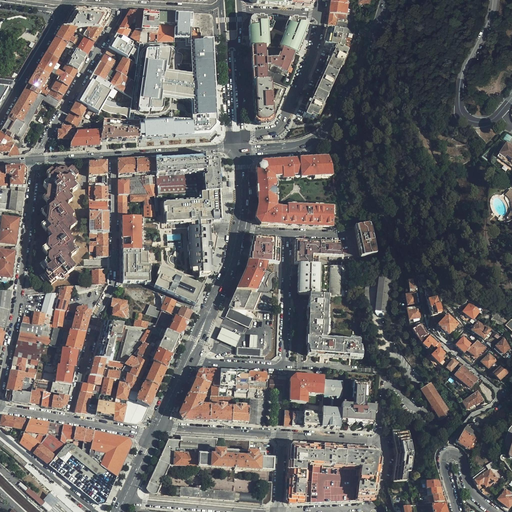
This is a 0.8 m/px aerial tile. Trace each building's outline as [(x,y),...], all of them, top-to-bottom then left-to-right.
[(371,1),(359,0),(356,16),(354,28),(365,30),(369,15),(371,1)] [(346,4),(331,3),(331,4),(330,11),(329,14),(347,16),(351,16),(353,4),(350,5),(346,4)] [(82,28),(102,29),(109,17),(106,11),(92,11),(78,10),(72,12),(68,17),(63,27),(82,28)] [(127,17),(119,29),(128,30),(131,23),(136,24),(135,30),(141,30),(143,13),(130,12),(127,17)] [(156,43),(158,14),(151,13),(143,13),(141,30),(139,43),(139,44),(156,43)] [(173,42),(175,14),(158,14),(156,43),(173,42)] [(192,15),(175,14),(173,42),(191,41),(192,15)] [(347,16),(329,14),(328,25),(336,26),(337,21),(346,22),(347,16)] [(207,16),(192,15),(191,41),(213,40),(212,20),(207,16)] [(336,26),(328,25),(328,28),(327,30),(353,34),(354,28),(356,16),(351,16),(347,16),(346,22),(337,21),(336,26)] [(258,17),(253,17),(251,17),(248,19),(247,27),(249,47),(264,46),(271,45),(270,31),(273,31),(276,23),(274,23),(273,18),(258,17)] [(310,25),(307,23),(307,18),(293,18),(281,46),(299,53),(300,51),(310,25)] [(82,28),(63,27),(60,32),(56,39),(67,45),(69,41),(73,43),(77,38),(75,37),(75,38),(72,36),(75,30),(77,31),(76,32),(79,34),(82,28)] [(85,37),(94,43),(98,37),(102,29),(82,28),(79,34),(85,37)] [(119,29),(116,35),(125,40),(130,30),(128,30),(119,29)] [(139,43),(141,30),(135,30),(131,38),(139,43)] [(341,49),(348,52),(351,53),(355,45),(357,35),(354,34),(353,34),(327,30),(327,33),(326,38),(325,42),(325,46),(326,46),(341,49)] [(125,40),(116,35),(109,47),(129,57),(131,53),(134,54),(136,49),(133,47),(135,45),(132,44),(125,40)] [(77,51),(86,56),(90,50),(94,43),(85,37),(77,51)] [(67,45),(56,39),(52,46),(46,55),(57,61),(67,45)] [(213,40),(191,41),(192,71),(193,98),(193,118),(218,119),(216,87),(214,46),(213,40)] [(167,65),(169,65),(172,49),(171,47),(167,46),(148,47),(147,48),(142,76),(137,107),(138,109),(140,111),(150,111),(158,112),(163,112),(165,104),(165,98),(162,97),(163,93),(166,69),(167,65)] [(264,46),(249,47),(250,67),(251,81),(268,81),(287,88),(296,66),(299,56),(299,53),(281,46),(277,59),(265,60),(264,46)] [(346,56),(348,52),(341,49),(326,46),(327,49),(332,52),(331,53),(329,58),(327,63),(326,64),(327,65),(323,76),(322,75),(321,77),(319,81),(318,83),(319,84),(314,96),(312,100),(311,100),(309,104),(303,116),(305,117),(310,119),(311,116),(317,118),(319,114),(321,114),(325,107),(323,106),(342,65),(343,66),(347,57),(346,56)] [(116,53),(108,49),(105,53),(113,58),(116,53)] [(68,67),(77,72),(81,65),(86,56),(77,51),(75,50),(70,57),(72,58),(67,66),(68,67)] [(57,61),(46,55),(42,62),(37,70),(49,77),(53,79),(55,75),(51,72),(56,65),(60,67),(62,63),(57,61)] [(115,62),(104,56),(100,62),(111,69),(115,62)] [(129,70),(134,63),(124,57),(124,58),(120,65),(129,70)] [(111,69),(100,62),(92,76),(103,82),(111,69)] [(117,73),(125,77),(129,70),(120,65),(116,72),(117,73)] [(65,75),(73,80),(77,72),(68,67),(67,69),(65,68),(63,70),(66,72),(65,75)] [(176,70),(166,69),(163,93),(172,95),(193,98),(192,71),(176,70)] [(49,77),(37,70),(33,78),(28,85),(40,92),(49,77)] [(57,81),(68,88),(71,82),(73,80),(65,75),(57,71),(55,75),(59,77),(57,81)] [(122,93),(130,80),(125,77),(117,73),(109,85),(114,88),(122,93)] [(103,82),(92,76),(76,102),(83,106),(87,109),(98,114),(114,88),(109,85),(103,82)] [(57,92),(63,96),(66,92),(68,88),(57,81),(52,90),(57,93),(57,92)] [(266,125),(270,124),(273,121),(276,118),(277,115),(278,112),(279,109),(280,107),(281,104),(282,100),(283,97),(284,95),(286,90),(287,88),(268,81),(251,81),(252,98),(252,121),(255,123),(258,126),(266,125)] [(42,102),(55,109),(57,106),(59,103),(44,94),(40,92),(28,85),(14,111),(0,133),(12,140),(15,137),(21,140),(28,128),(28,127),(34,117),(37,116),(41,109),(38,107),(42,102)] [(0,107),(11,88),(0,86),(0,107)] [(44,94),(59,103),(63,96),(57,92),(57,93),(52,90),(48,88),(44,94)] [(69,115),(65,121),(77,128),(83,118),(82,118),(87,109),(83,106),(76,102),(71,112),(75,114),(72,117),(69,115)] [(194,137),(193,119),(174,116),(144,119),(144,122),(140,121),(139,133),(137,141),(157,139),(162,139),(166,139),(179,138),(190,138),(205,137),(198,137),(194,137)] [(137,141),(139,140),(139,133),(140,121),(133,121),(124,120),(105,118),(102,132),(100,143),(108,142),(137,141)] [(218,119),(193,118),(193,119),(194,137),(198,137),(205,137),(208,137),(214,130),(220,122),(218,119)] [(59,131),(58,140),(73,140),(74,127),(62,127),(62,131),(59,131)] [(99,147),(100,143),(102,132),(88,133),(88,128),(83,130),(83,133),(77,133),(70,146),(70,149),(83,148),(99,147)] [(16,142),(12,140),(0,133),(0,153),(2,154),(9,153),(13,146),(16,142)] [(511,168),(511,150),(509,149),(511,147),(505,142),(495,156),(502,161),(504,161),(505,164),(511,169),(511,168)] [(25,155),(27,154),(26,152),(19,153),(17,148),(13,146),(9,153),(8,156),(25,155)] [(162,196),(205,193),(219,192),(221,192),(219,163),(219,160),(217,158),(213,158),(213,156),(205,156),(205,159),(202,159),(182,160),(163,161),(161,161),(161,159),(155,159),(156,173),(156,176),(156,180),(157,194),(157,196),(162,196)] [(257,221),(258,220),(260,223),(259,224),(260,225),(327,227),(329,225),(332,225),(333,217),(333,208),(328,209),(328,207),(307,207),(307,208),(302,207),(302,206),(287,206),(287,209),(287,210),(283,210),(283,208),(276,208),(276,209),(275,209),(273,206),(273,203),(275,203),(275,198),(276,198),(276,187),(275,187),(275,186),(274,182),(273,182),(272,182),(272,180),(273,180),(273,179),(273,177),(282,176),(282,178),(282,179),(293,178),(293,175),(306,175),(307,178),(325,176),(325,174),(332,173),(331,171),(327,157),(320,157),(317,158),(262,161),(256,167),(258,187),(258,195),(258,204),(259,206),(259,213),(257,213),(256,220),(257,221)] [(145,160),(136,160),(137,174),(156,173),(155,159),(145,160)] [(137,174),(136,160),(127,160),(118,161),(119,175),(137,174)] [(98,163),(89,163),(89,186),(89,188),(107,188),(107,177),(107,162),(98,163)] [(89,236),(89,233),(89,215),(89,202),(89,191),(83,191),(76,191),(74,188),(75,188),(72,183),(70,180),(72,178),(73,179),(75,178),(79,175),(77,173),(78,173),(74,168),(73,168),(72,167),(65,172),(64,170),(62,172),(59,169),(55,172),(52,168),(47,172),(52,179),(49,182),(48,180),(44,183),(44,184),(43,185),(47,190),(48,189),(50,192),(47,194),(46,193),(43,196),(48,202),(50,201),(53,205),(48,208),(47,207),(42,211),(47,218),(49,217),(51,221),(48,223),(46,222),(43,225),(47,231),(53,227),(56,229),(64,224),(74,236),(89,236)] [(8,169),(7,169),(8,176),(10,176),(11,187),(25,188),(27,173),(25,171),(23,168),(17,168),(13,169),(8,169)] [(76,179),(75,178),(73,179),(72,178),(70,180),(72,183),(75,188),(74,188),(76,191),(83,191),(89,191),(89,190),(80,190),(77,186),(75,183),(76,179)] [(135,181),(118,182),(118,197),(126,196),(131,196),(148,195),(157,194),(157,188),(156,180),(143,181),(135,181)] [(107,188),(89,188),(89,190),(89,191),(89,202),(93,201),(92,193),(94,194),(94,197),(95,197),(95,201),(100,201),(107,201),(107,188)] [(22,212),(24,193),(11,191),(8,210),(22,212)] [(219,197),(219,192),(205,193),(162,196),(164,224),(213,222),(221,221),(219,197)] [(144,218),(153,206),(148,195),(131,196),(131,201),(144,202),(144,218)] [(126,196),(118,197),(119,218),(122,218),(126,218),(126,196)] [(107,214),(107,201),(100,201),(95,201),(93,201),(89,202),(89,215),(107,214)] [(511,217),(511,207),(510,207),(509,212),(505,218),(502,218),(502,222),(509,221),(511,217)] [(107,233),(107,214),(89,215),(89,233),(107,233)] [(126,218),(122,218),(122,248),(122,252),(141,251),(140,217),(126,218)] [(144,218),(140,217),(141,251),(151,251),(153,243),(155,235),(156,230),(164,224),(144,218)] [(0,230),(0,246),(15,248),(19,221),(2,219),(0,230)] [(175,297),(193,306),(198,297),(203,284),(210,269),(212,259),(218,236),(214,233),(213,222),(164,224),(156,230),(155,235),(153,243),(151,251),(150,267),(150,284),(154,287),(175,297)] [(89,260),(89,258),(89,254),(89,251),(89,247),(89,243),(89,238),(89,236),(74,236),(64,224),(56,229),(53,227),(47,231),(46,232),(51,239),(47,242),(49,245),(47,247),(46,247),(42,250),(47,257),(49,255),(52,258),(44,264),(43,264),(40,266),(41,268),(47,267),(47,270),(46,274),(45,281),(47,280),(51,286),(62,278),(64,280),(68,277),(67,275),(78,267),(84,267),(84,263),(84,260),(89,260)] [(354,227),(360,256),(376,254),(370,224),(354,227)] [(107,240),(107,233),(89,233),(89,236),(89,238),(96,238),(96,243),(89,243),(89,247),(95,247),(97,248),(108,248),(107,240)] [(267,264),(280,264),(281,239),(253,238),(254,242),(251,245),(251,250),(250,249),(249,256),(248,263),(267,264)] [(341,258),(339,247),(335,242),(300,241),(296,245),(295,259),(295,265),(299,265),(300,265),(318,266),(318,257),(341,258)] [(108,252),(108,248),(97,248),(97,256),(96,256),(96,258),(108,258),(108,252)] [(122,258),(122,283),(145,284),(150,284),(150,267),(151,251),(141,251),(122,252),(122,254),(122,258)] [(0,279),(11,281),(15,255),(0,252),(0,279)] [(248,263),(247,263),(246,268),(236,291),(256,292),(258,289),(260,283),(266,270),(266,269),(265,269),(266,266),(267,264),(248,263)] [(318,266),(300,265),(300,295),(310,295),(319,296),(320,266),(318,266)] [(332,266),(331,296),(350,297),(351,276),(349,276),(349,267),(340,267),(333,266),(332,266)] [(104,278),(104,270),(92,270),(93,286),(95,285),(105,285),(104,278)] [(384,277),(384,273),(378,273),(375,314),(377,317),(382,318),(383,314),(386,314),(389,285),(392,285),(393,278),(384,277)] [(93,286),(74,287),(77,294),(96,288),(95,285),(93,286)] [(73,287),(62,287),(56,310),(65,311),(73,287)] [(0,308),(9,310),(12,291),(0,291),(0,308)] [(256,292),(236,291),(228,308),(229,309),(235,311),(262,312),(274,313),(274,293),(270,293),(256,292)] [(57,293),(46,294),(41,313),(45,314),(51,315),(57,293)] [(161,310),(170,314),(176,301),(158,293),(163,303),(161,310)] [(416,304),(414,294),(405,297),(407,306),(416,304)] [(319,296),(310,295),(307,356),(310,357),(362,360),(362,354),(361,354),(361,348),(359,347),(360,341),(349,341),(348,342),(331,340),(331,342),(327,341),(325,339),(325,336),(326,336),(327,321),(326,321),(327,296),(319,296)] [(441,310),(439,304),(437,305),(436,299),(427,301),(429,307),(432,317),(436,316),(436,315),(440,314),(440,310),(441,310)] [(126,318),(127,309),(125,309),(126,303),(113,301),(112,306),(114,307),(114,311),(113,316),(126,318)] [(472,320),(481,309),(471,302),(463,313),(472,320)] [(158,318),(161,310),(150,305),(145,315),(158,318)] [(79,313),(90,315),(91,312),(89,309),(87,307),(78,309),(77,311),(77,313),(79,313)] [(177,317),(187,322),(190,317),(192,312),(182,307),(177,317)] [(0,351),(9,310),(0,308),(0,351)] [(411,308),(406,309),(408,321),(413,320),(413,323),(419,321),(417,310),(411,311),(411,308)] [(235,311),(229,309),(225,318),(248,328),(253,319),(235,311)] [(157,326),(181,337),(185,328),(187,322),(177,317),(170,314),(161,310),(158,318),(155,326),(157,326)] [(33,319),(23,317),(22,324),(42,327),(44,317),(45,314),(41,313),(34,312),(33,319)] [(88,324),(90,315),(79,313),(77,320),(76,320),(75,324),(76,325),(74,332),(86,333),(88,324)] [(495,313),(491,314),(492,317),(490,321),(503,327),(511,319),(502,315),(501,315),(500,316),(495,313)] [(151,329),(154,326),(155,324),(141,321),(142,315),(137,314),(136,320),(134,327),(149,329),(151,329)] [(447,335),(457,325),(447,316),(437,326),(447,335)] [(139,347),(142,343),(141,342),(149,329),(134,327),(104,323),(103,328),(101,333),(97,347),(95,354),(94,359),(125,363),(136,350),(139,347)] [(488,331),(477,323),(471,332),(482,339),(488,331)] [(42,327),(22,324),(18,341),(44,346),(49,347),(53,328),(49,328),(42,327)] [(412,330),(421,345),(427,338),(419,325),(412,330)] [(177,346),(181,337),(157,326),(155,326),(154,326),(151,329),(149,329),(141,342),(142,343),(144,344),(152,347),(159,350),(172,356),(177,346)] [(85,336),(86,333),(74,332),(73,331),(71,331),(67,346),(60,344),(63,330),(53,328),(49,347),(63,349),(80,353),(82,346),(83,343),(85,336)] [(221,328),(216,340),(235,348),(240,337),(221,328)] [(257,335),(250,335),(249,349),(257,349),(257,335)] [(427,338),(421,345),(427,349),(430,346),(433,348),(435,347),(436,345),(428,337),(427,338)] [(455,349),(462,355),(466,351),(471,346),(462,339),(457,344),(455,343),(453,345),(456,347),(455,349)] [(509,349),(504,340),(496,348),(504,355),(509,349)] [(44,346),(18,341),(14,358),(39,362),(44,346)] [(483,349),(475,342),(471,346),(466,351),(475,358),(483,349)] [(438,343),(436,345),(435,347),(437,350),(431,357),(437,364),(445,357),(438,350),(440,347),(438,343)] [(134,354),(146,360),(152,347),(144,344),(134,354)] [(250,358),(250,359),(264,360),(264,357),(260,356),(260,354),(261,350),(257,349),(249,349),(237,348),(237,352),(236,355),(250,356),(250,358)] [(74,368),(75,369),(76,364),(77,364),(79,359),(80,353),(63,349),(60,366),(74,368)] [(168,366),(172,356),(159,350),(153,363),(167,369),(168,366)] [(162,378),(167,369),(153,363),(146,360),(134,354),(128,361),(122,371),(143,381),(146,382),(158,388),(162,378)] [(488,370),(496,361),(489,355),(481,363),(488,370)] [(39,362),(14,358),(11,371),(36,375),(39,363),(39,362)] [(125,363),(94,359),(92,367),(90,373),(89,376),(102,378),(105,366),(122,368),(122,367),(125,363)] [(450,372),(456,364),(452,361),(445,369),(450,372)] [(55,383),(72,386),(75,374),(73,374),(74,371),(74,368),(60,366),(58,366),(55,383)] [(477,380),(461,368),(454,376),(460,381),(458,384),(463,388),(465,385),(470,388),(477,380)] [(504,372),(499,368),(493,374),(499,382),(510,372),(507,368),(504,372)] [(114,379),(119,380),(121,370),(115,369),(114,372),(105,371),(104,378),(105,378),(114,379)] [(30,392),(32,392),(35,380),(36,375),(11,371),(7,391),(21,394),(22,390),(24,390),(29,391),(30,392)] [(123,422),(128,399),(130,388),(139,391),(143,381),(122,371),(116,397),(113,411),(114,420),(123,422)] [(202,372),(199,373),(196,380),(209,386),(212,387),(218,387),(219,372),(205,371),(202,372)] [(235,373),(219,372),(218,387),(218,390),(223,391),(223,393),(229,394),(229,391),(234,391),(235,373)] [(297,374),(317,376),(317,374),(297,372),(290,377),(289,400),(291,400),(292,378),(297,374)] [(248,374),(235,373),(234,391),(234,398),(247,399),(248,374)] [(251,399),(265,400),(267,375),(248,374),(247,399),(251,399)] [(323,402),(324,378),(325,376),(317,376),(297,374),(292,378),(291,400),(323,402)] [(102,378),(89,376),(89,377),(88,381),(88,382),(100,384),(102,378)] [(105,378),(101,395),(110,397),(114,379),(105,378)] [(341,405),(343,380),(324,378),(323,402),(322,407),(321,427),(340,428),(340,425),(341,405)] [(49,395),(52,383),(35,380),(32,392),(29,405),(41,407),(44,394),(49,395)] [(195,382),(189,395),(204,397),(209,386),(196,380),(195,382)] [(154,398),(158,388),(146,382),(137,403),(149,408),(154,398)] [(53,395),(69,397),(69,396),(70,394),(70,391),(71,389),(72,386),(55,383),(52,383),(49,395),(53,395)] [(81,392),(91,394),(98,395),(100,387),(83,384),(82,390),(81,392)] [(350,406),(341,405),(340,425),(348,425),(348,423),(353,423),(352,425),(362,426),(363,424),(367,424),(367,426),(374,427),(374,421),(374,417),(375,415),(376,407),(366,406),(366,403),(367,385),(352,384),(350,406)] [(449,414),(430,385),(421,391),(440,420),(449,414)] [(10,403),(29,405),(32,392),(30,392),(29,395),(22,394),(22,395),(20,395),(21,394),(7,391),(5,397),(10,403)] [(79,401),(78,404),(88,405),(91,394),(81,392),(81,394),(80,398),(79,401)] [(482,401),(476,393),(462,403),(466,410),(474,405),(475,406),(482,401)] [(41,407),(51,409),(53,395),(49,395),(44,394),(41,407)] [(68,399),(69,397),(53,395),(51,409),(53,409),(61,410),(66,407),(67,404),(68,402),(68,399)] [(96,416),(114,420),(113,411),(116,397),(114,397),(111,397),(110,397),(101,395),(98,407),(96,416)] [(183,420),(209,422),(209,407),(201,406),(200,405),(204,397),(189,395),(180,415),(181,418),(183,420)] [(148,411),(149,408),(128,399),(123,422),(137,425),(140,423),(143,422),(148,411)] [(249,424),(264,425),(265,400),(251,399),(249,424)] [(77,413),(96,416),(98,407),(88,405),(78,404),(78,405),(76,412),(76,413),(77,413)] [(231,423),(232,408),(227,408),(227,406),(222,406),(222,412),(220,412),(221,406),(216,405),(216,407),(209,407),(209,422),(231,423)] [(321,428),(321,427),(322,407),(304,405),(303,414),(303,427),(321,428)] [(231,423),(248,424),(248,409),(245,409),(245,407),(236,407),(236,408),(232,408),(231,423)] [(284,426),(291,427),(292,413),(285,412),(284,426)] [(291,427),(303,427),(303,414),(292,413),(291,427)] [(13,428),(15,418),(2,416),(1,425),(13,428)] [(30,421),(15,418),(13,428),(25,431),(30,421)] [(49,423),(30,421),(25,431),(25,432),(47,436),(49,423)] [(63,426),(49,423),(47,436),(61,441),(63,426)] [(76,428),(63,426),(61,441),(67,446),(68,440),(74,440),(76,428)] [(452,445),(454,446),(457,447),(460,449),(462,451),(465,454),(468,450),(468,451),(477,437),(468,430),(470,429),(471,430),(473,428),(472,426),(471,426),(470,426),(467,427),(463,430),(456,440),(452,445)] [(86,431),(76,428),(74,440),(84,442),(86,431)] [(396,455),(392,483),(405,482),(407,473),(410,473),(412,455),(408,431),(392,430),(396,455)] [(94,432),(86,431),(84,442),(92,444),(94,432)] [(20,443),(34,454),(41,444),(25,432),(20,443)] [(97,433),(94,432),(92,444),(89,457),(118,478),(122,469),(125,462),(127,458),(129,452),(132,446),(129,439),(97,433)] [(61,441),(47,436),(41,444),(34,454),(49,466),(67,446),(61,441)] [(170,466),(273,472),(273,460),(265,459),(257,459),(258,453),(249,453),(240,452),(241,441),(234,441),(233,452),(224,451),(216,451),(211,450),(213,440),(180,438),(180,441),(168,440),(146,489),(148,492),(150,493),(153,494),(155,494),(156,494),(170,466)] [(233,452),(234,441),(225,440),(225,448),(224,451),(233,452)] [(249,453),(250,442),(241,441),(240,452),(249,453)] [(381,457),(373,449),(293,444),(290,447),(286,500),(290,504),(310,503),(356,501),(374,500),(376,489),(381,457)] [(111,492),(118,478),(89,457),(73,445),(67,446),(49,466),(99,506),(106,505),(111,492)] [(485,471),(473,480),(474,480),(474,483),(477,488),(481,492),(497,481),(493,475),(498,472),(492,464),(487,468),(489,472),(487,474),(485,471)] [(38,487),(41,483),(36,478),(32,482),(38,487)] [(29,490),(20,483),(18,484),(27,492),(29,490)] [(43,492),(47,488),(41,483),(38,487),(43,492)] [(271,501),(272,483),(267,483),(266,498),(266,499),(265,500),(263,501),(263,505),(266,505),(271,501)] [(179,491),(179,498),(197,499),(198,489),(180,487),(179,491)] [(198,489),(197,499),(212,500),(213,490),(198,489)] [(42,501),(29,490),(27,492),(26,493),(28,495),(41,506),(44,503),(42,501)] [(213,490),(212,500),(234,502),(235,495),(235,492),(213,490)] [(503,505),(500,508),(505,511),(507,511),(511,505),(511,497),(511,495),(505,491),(498,501),(503,505)] [(44,503),(41,506),(43,508),(44,509),(47,511),(48,511),(59,500),(50,492),(42,501),(44,503)] [(441,495),(432,496),(432,500),(429,500),(429,504),(443,502),(443,499),(442,500),(441,495)]
